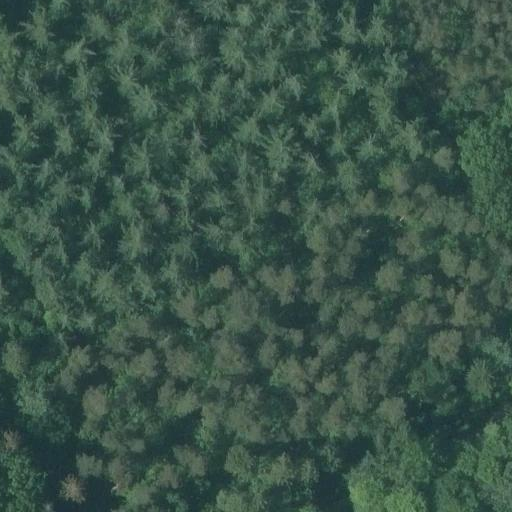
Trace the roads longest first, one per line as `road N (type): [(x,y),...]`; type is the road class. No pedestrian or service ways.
road 1 (track): [(372,0),(511,251)]
road 2 (track): [(511,413),(317,511)]
